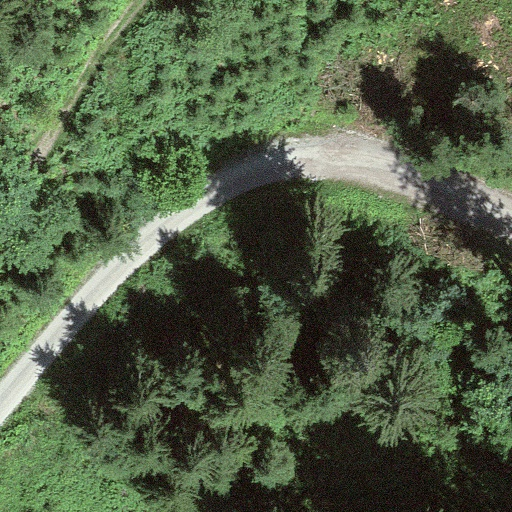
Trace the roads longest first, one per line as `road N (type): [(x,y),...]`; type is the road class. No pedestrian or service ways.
road 1 (track): [(0,412),(159,232),(219,187),(295,153),(362,162),(511,228)]
road 2 (track): [(0,242),(51,154),(161,0)]
